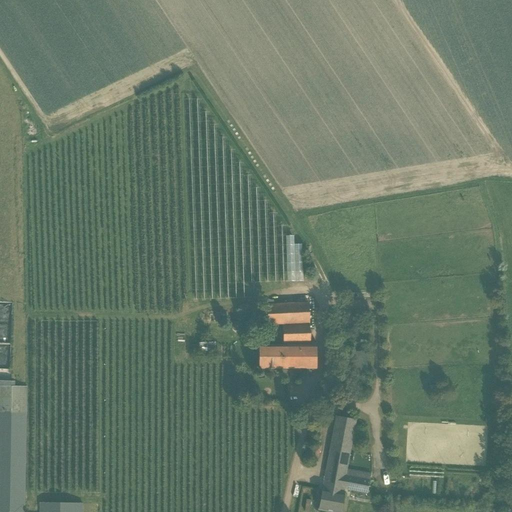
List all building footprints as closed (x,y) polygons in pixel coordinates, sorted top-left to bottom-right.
[(288,370),(316,370),(316,344),(311,344),(310,304),(267,305),(267,325),(283,325),(283,345),(259,345),(259,370),(288,370)] [(367,350),(352,351),(353,371),(368,370),(367,350)] [(0,511),(82,511),(83,502),(39,502),(39,511),(25,511),(27,386),(15,386),(15,379),(9,379),(9,369),(0,368),(0,511)] [(447,394),(446,386),(435,387),(436,394),(447,394)] [(336,416),(324,479),(322,490),(318,510),(330,511),(341,511),(345,494),(343,493),(343,490),(367,495),(370,475),(346,471),(356,420),(336,416)]
